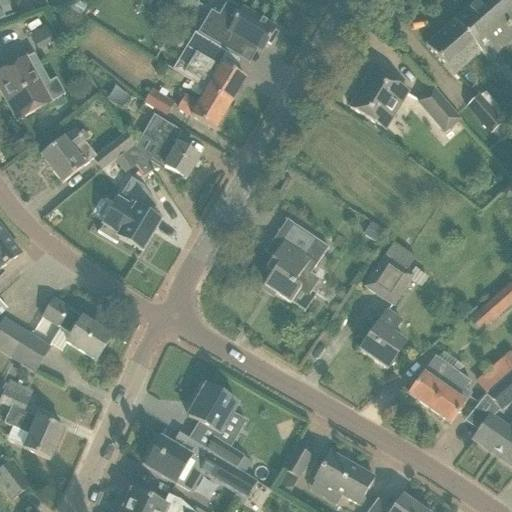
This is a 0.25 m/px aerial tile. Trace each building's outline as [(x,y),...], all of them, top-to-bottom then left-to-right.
[(511,0),(477,0),(425,47),(438,62),(453,78),(480,54),(488,62),(511,40),(511,0)] [(5,1),(0,3),(0,7),(3,15),(10,13),(5,1)] [(42,3),(33,6),(35,12),(45,9),(42,3)] [(277,34),(274,32),(276,30),(241,9),(232,24),(210,12),(197,34),(235,57),(244,43),(261,54),(267,44),(270,46),(277,34)] [(40,19),(24,28),(37,51),(38,50),(58,40),(49,24),(44,27),(40,19)] [(197,36),(191,47),(208,58),(192,84),(206,92),(230,106),(245,80),(231,72),(238,60),(197,36)] [(4,90),(20,120),(50,104),(26,60),(0,74),(0,92),(4,90)] [(349,109),(385,130),(408,93),(372,71),(349,109)] [(459,121),(433,90),(417,104),(443,135),(459,121)] [(151,91),(144,104),(153,110),(161,97),(151,91)] [(184,97),(177,109),(191,118),(197,122),(214,132),(230,106),(206,92),(198,106),(184,97)] [(508,133),(502,125),(503,124),(478,96),(466,107),(490,135),(492,133),(499,141),(508,133)] [(150,160),(164,169),(184,181),(198,158),(174,144),(181,133),(153,117),(142,136),(152,142),(159,146),(150,160)] [(339,133),(322,156),(336,167),(332,172),(353,187),(370,164),(449,209),(459,196),(368,130),(356,146),(339,133)] [(84,167),(72,152),(84,143),(75,132),(63,141),(63,140),(41,158),(62,184),(77,172),(84,167)] [(101,171),(115,161),(126,152),(133,146),(125,135),(93,160),(101,171)] [(126,152),(115,161),(124,173),(135,166),(143,177),(151,171),(147,165),(135,148),(133,146),(126,152)] [(95,230),(87,219),(113,198),(96,177),(50,214),(76,246),(95,230)] [(130,180),(98,234),(115,244),(118,238),(142,253),(159,224),(149,218),(155,208),(145,193),(141,187),(130,180)] [(266,268),(273,273),(263,287),(290,305),(300,291),(308,296),(318,281),(310,276),(328,249),(288,222),(270,250),(276,254),(266,268)] [(372,224),(364,236),(376,245),(384,233),(372,224)] [(0,270),(20,255),(4,236),(0,239),(0,270)] [(392,306),(411,277),(384,259),(365,288),(392,306)] [(468,321),(480,334),(511,304),(511,285),(510,284),(468,321)] [(50,345),(61,352),(66,344),(95,362),(110,338),(82,321),(83,320),(53,301),(42,318),(60,330),(50,345)] [(359,352),(386,371),(405,344),(391,335),(400,322),(387,312),(371,336),(359,352)] [(0,326),(0,352),(34,374),(49,349),(4,321),(0,326)] [(474,383),(485,395),(511,371),(511,355),(509,353),(474,383)] [(464,405),(471,395),(465,390),(470,383),(435,358),(427,369),(426,369),(408,395),(450,425),(464,405)] [(511,373),(486,396),(497,408),(511,395),(511,373)] [(187,418),(219,437),(237,406),(205,387),(194,405),(190,405),(187,412),(189,415),(187,418)] [(4,424),(29,436),(23,450),(49,462),(63,431),(36,419),(36,420),(22,414),(28,402),(4,391),(3,393),(0,391),(0,403),(11,409),(4,424)] [(511,426),(509,431),(490,417),(473,441),(511,468),(511,426)] [(256,483),(236,470),(205,451),(178,434),(171,446),(160,439),(153,449),(150,447),(142,461),(145,463),(143,468),(175,486),(175,485),(188,493),(201,470),(246,499),(256,483)] [(205,451),(236,470),(243,458),(213,439),(205,451)] [(283,472),(297,480),(310,457),(297,449),(283,472)] [(313,481),(358,507),(374,479),(329,453),(313,481)] [(29,490),(9,464),(0,471),(0,485),(13,502),(29,490)] [(171,511),(167,510),(167,509),(130,493),(126,502),(122,500),(117,511),(171,511)] [(377,500),(368,511),(420,511),(401,498),(392,510),(377,500)]
